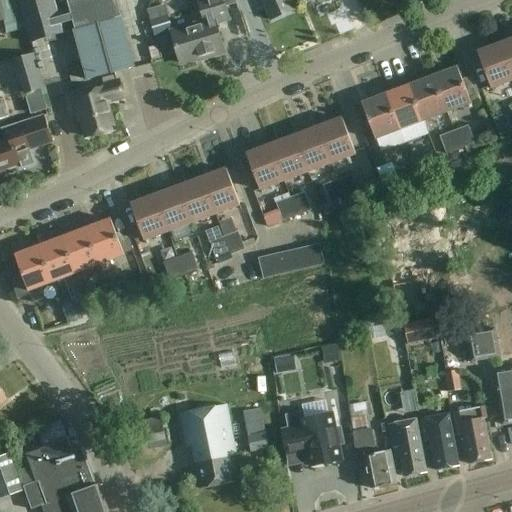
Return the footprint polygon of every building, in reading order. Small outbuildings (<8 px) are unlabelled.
[(26,28),(18,0),(0,0),(0,20),(4,20),(8,34),(26,28)] [(18,0),(26,28),(30,42),(74,30),(88,80),(127,69),(108,0),(18,0)] [(223,0),(197,0),(204,23),(171,33),(180,64),(205,57),(205,59),(224,53),(216,25),(229,21),(223,0)] [(261,0),(271,22),(295,12),(289,0),(261,0)] [(154,15),(159,33),(175,29),(170,11),(154,15)] [(511,40),(503,44),(511,68),(511,40)] [(511,81),(511,68),(503,44),(479,53),(492,89),(511,81)] [(45,88),(35,53),(11,60),(21,95),(25,94),(31,115),(47,111),(41,89),(45,88)] [(434,76),(448,113),(472,104),(458,67),(434,76)] [(125,98),(121,82),(118,83),(116,75),(102,79),(104,86),(100,87),(101,89),(73,97),(77,110),(79,109),(87,138),(114,130),(106,104),(125,98)] [(448,113),(434,76),(410,85),(424,122),(448,113)] [(387,94),(401,131),(424,122),(410,85),(387,94)] [(401,131),(387,94),(362,104),(376,140),(401,131)] [(500,136),(511,132),(505,114),(493,119),(500,136)] [(318,126),(332,163),(356,153),(343,117),(318,126)] [(17,154),(52,142),(44,118),(6,131),(9,140),(0,142),(0,170),(5,169),(10,171),(16,169),(18,165),(21,164),(17,154)] [(303,127),(304,132),(294,136),(308,172),(318,168),(332,163),(318,126),(315,127),(314,123),(303,127)] [(454,132),(461,150),(476,144),(468,126),(454,132)] [(461,150),(454,132),(440,138),(447,155),(461,150)] [(271,144),(284,181),(308,172),(294,136),(271,144)] [(284,181),(271,144),(246,154),(260,190),(284,181)] [(382,183),(397,177),(392,163),(376,169),(382,183)] [(203,177),(216,213),(240,204),(227,168),(203,177)] [(338,180),(345,198),(358,193),(352,175),(338,180)] [(216,213),(203,177),(179,186),(192,222),(216,213)] [(345,198),(338,180),(325,185),(331,203),(345,198)] [(163,187),(165,191),(155,195),(169,231),(192,222),(179,186),(176,187),(174,183),(163,187)] [(305,192),(291,198),(297,217),(311,212),(312,211),(305,192)] [(169,231),(155,195),(131,204),(145,240),(169,231)] [(291,198),(276,204),(278,210),(283,222),(297,217),(291,198)] [(87,229),(100,265),(125,256),(111,219),(87,229)] [(205,232),(210,243),(222,238),(218,227),(205,232)] [(63,237),(77,274),(100,265),(87,229),(63,237)] [(224,237),(231,256),(246,250),(239,232),(224,237)] [(39,246),(53,282),(77,274),(63,237),(39,246)] [(231,256),(224,237),(210,243),(217,262),(231,256)] [(307,247),(312,269),(325,266),(320,244),(307,247)] [(15,255),(18,263),(6,267),(18,299),(29,294),(32,303),(44,299),(40,287),(53,282),(39,246),(15,255)] [(312,269),(307,247),(295,250),(300,272),(312,269)] [(300,272),(295,250),(283,252),(288,275),(300,272)] [(178,258),(185,277),(199,271),(192,252),(178,258)] [(288,275),(283,252),(271,255),(276,277),(288,275)] [(276,277),(271,255),(258,258),(263,281),(276,277)] [(185,277),(178,258),(163,263),(170,282),(185,277)] [(123,281),(107,287),(113,306),(130,300),(123,281)] [(100,311),(113,306),(107,287),(93,292),(100,311)] [(76,297),(60,303),(67,323),(84,317),(76,297)] [(367,325),(386,323),(384,312),(365,316),(367,325)] [(435,318),(419,320),(421,333),(437,331),(435,318)] [(452,353),(465,351),(460,320),(446,322),(452,353)] [(386,323),(367,325),(370,340),(380,338),(379,334),(388,332),(386,323)] [(496,327),(466,332),(471,363),(501,358),(496,327)] [(340,358),(338,345),(322,348),(325,361),(340,358)] [(511,368),(494,371),(502,425),(511,423),(511,368)] [(460,370),(445,371),(449,392),(462,390),(458,370),(460,370)] [(309,467),(342,460),(339,445),(343,444),(340,428),(336,429),(333,413),(327,414),(325,401),(302,406),(304,419),(301,420),(300,413),(286,416),(289,430),(282,432),(286,455),(306,451),(309,467)] [(371,429),(369,430),(366,417),(369,416),(367,402),(349,405),(357,458),(362,457),(365,471),(368,470),(372,489),(396,483),(389,450),(376,454),(371,429)] [(226,404),(180,414),(187,448),(193,447),(202,489),(236,482),(231,456),(237,455),(226,404)] [(484,407),(454,413),(459,436),(464,434),(470,463),(491,459),(483,419),(486,418),(484,407)] [(261,409),(243,412),(250,452),(268,449),(261,409)] [(448,415),(422,420),(426,442),(431,442),(436,470),(458,466),(448,415)] [(168,446),(161,417),(121,426),(128,455),(168,446)] [(416,420),(389,425),(394,449),(399,448),(404,477),(426,473),(416,420)] [(65,497),(70,511),(106,511),(97,485),(94,486),(81,448),(72,451),(67,438),(22,454),(26,468),(27,467),(33,483),(36,482),(45,504),(65,497)] [(6,453),(0,455),(0,498),(20,491),(6,453)] [(27,467),(26,468),(16,471),(30,511),(42,506),(44,511),(70,511),(65,497),(45,504),(36,482),(33,483),(27,467)]
